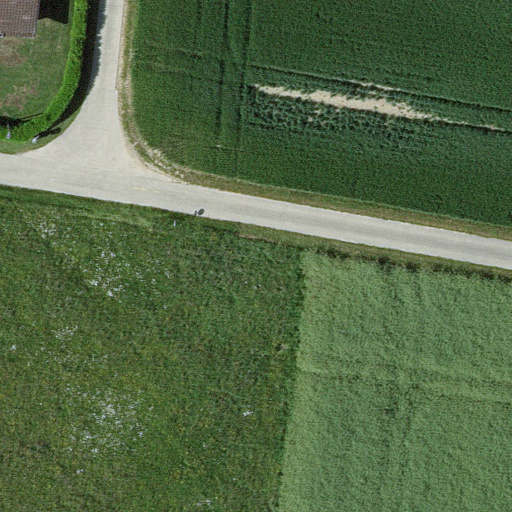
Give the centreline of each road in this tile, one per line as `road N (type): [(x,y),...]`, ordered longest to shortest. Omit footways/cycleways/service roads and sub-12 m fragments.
road 1 (unclassified): [(0,171),(511,259)]
road 2 (track): [(102,189),(122,0)]
